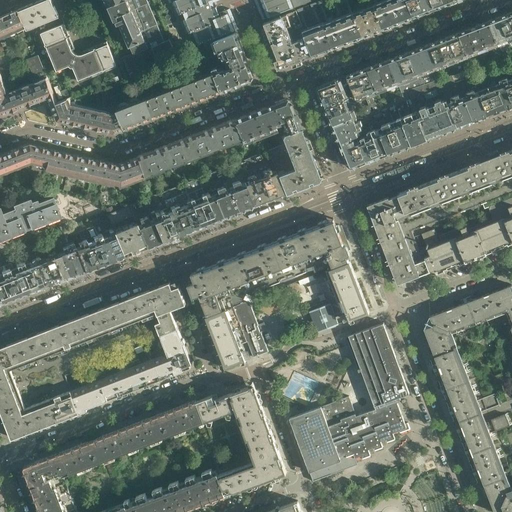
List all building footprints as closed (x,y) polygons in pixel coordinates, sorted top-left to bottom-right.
[(58,15),(51,0),(39,0),(19,8),(26,25),(27,28),(58,15)] [(144,40),(127,0),(105,0),(109,7),(115,21),(116,20),(118,24),(120,23),(133,53),(123,57),(123,58),(131,78),(133,78),(145,73),(150,71),(141,51),(148,48),(144,40)] [(127,0),(144,40),(148,38),(144,29),(144,28),(144,25),(140,17),(136,7),(133,0),(127,0)] [(234,22),(232,16),(233,16),(232,15),(229,9),(230,9),(218,13),(216,7),(217,7),(216,6),(213,7),(211,2),(215,0),(255,0),(258,5),(257,5),(257,6),(258,6),(263,18),(262,19),(263,19),(293,7),(292,7),(290,0),(289,0),(169,0),(170,2),(170,3),(175,1),(177,7),(176,7),(177,8),(180,13),(179,14),(184,12),(186,18),(184,19),(184,20),(185,20),(187,26),(186,26),(187,26),(189,32),(189,33),(194,31),(196,37),(196,38),(197,38),(199,43),(198,44),(199,44),(238,29),(237,28),(235,22),(234,22)] [(404,21),(396,0),(389,0),(385,2),(394,24),(404,21)] [(414,17),(407,0),(396,0),(404,21),(414,17)] [(425,13),(419,0),(407,0),(414,17),(425,13)] [(435,8),(432,0),(419,0),(425,13),(435,8)] [(446,4),(444,0),(432,0),(435,8),(446,4)] [(152,12),(148,2),(136,7),(140,17),(152,12)] [(302,11),(317,5),(316,2),(301,8),(302,11)] [(394,25),(394,24),(385,2),(375,6),(384,28),(384,29),(394,25)] [(384,28),(375,6),(365,9),(374,32),(384,28)] [(26,25),(19,8),(7,14),(14,30),(26,25)] [(374,32),(365,9),(355,13),(364,36),(374,32)] [(289,31),(302,26),(296,10),(264,23),(274,49),(293,41),(289,31)] [(157,23),(152,12),(140,17),(144,25),(144,28),(156,23),(157,23)] [(511,36),(511,18),(510,12),(500,16),(508,38),(511,36)] [(364,36),(355,13),(345,17),(354,40),(364,36)] [(14,30),(7,14),(0,16),(0,32),(1,35),(14,30)] [(508,38),(500,16),(489,20),(498,42),(508,38)] [(354,40),(345,17),(335,21),(344,44),(354,40)] [(333,48),(325,25),(323,20),(317,23),(319,26),(314,28),(324,52),(333,48)] [(498,42),(489,20),(479,24),(488,46),(498,42)] [(344,44),(335,21),(325,25),(333,48),(344,44)] [(69,35),(65,23),(41,33),(46,45),(67,37),(66,36),(69,35)] [(160,33),(156,23),(144,28),(144,29),(148,38),(148,39),(160,33)] [(488,46),(479,24),(469,28),(478,50),(488,46)] [(324,52),(314,28),(304,32),(306,37),(313,56),(324,52)] [(478,50),(469,28),(459,32),(468,54),(478,50)] [(240,42),(236,32),(215,41),(219,51),(240,42)] [(468,54),(459,32),(449,35),(458,59),(468,55),(468,54)] [(163,41),(160,33),(148,39),(148,38),(144,40),(148,48),(152,47),(152,46),(164,41),(163,41)] [(458,59),(449,35),(439,39),(448,63),(458,59)] [(75,48),(70,36),(67,38),(67,37),(46,45),(51,58),(72,49),(75,48)] [(306,37),(293,41),(274,49),(278,59),(275,60),(278,69),(313,56),(306,37)] [(174,53),(168,39),(163,41),(164,41),(152,46),(152,47),(158,60),(174,53)] [(448,63),(439,39),(429,43),(438,67),(448,63)] [(117,64),(107,41),(96,46),(97,48),(96,49),(104,69),(117,64)] [(245,53),(240,42),(219,51),(221,56),(224,54),(225,58),(228,59),(229,59),(245,53)] [(438,67),(429,43),(419,47),(428,71),(438,67)] [(104,69),(96,49),(95,49),(94,46),(82,51),(84,54),(92,74),(104,69)] [(428,71),(419,47),(409,51),(418,74),(428,71)] [(71,67),(77,54),(75,53),(74,52),(73,51),(73,50),(72,49),(51,58),(57,71),(69,66),(70,67),(71,67)] [(41,61),(37,51),(24,56),(28,67),(41,61)] [(418,74),(409,51),(398,55),(408,78),(418,74)] [(249,64),(245,53),(229,59),(233,68),(236,69),(249,64)] [(92,74),(84,54),(83,54),(82,54),(80,54),(78,54),(77,54),(71,67),(72,67),(73,67),(78,80),(92,74)] [(408,78),(398,55),(388,59),(397,82),(408,78)] [(397,82),(388,59),(378,63),(387,86),(397,82)] [(387,86),(378,63),(368,67),(376,88),(376,89),(377,90),(387,86)] [(420,95),(428,92),(435,89),(451,130),(474,121),(459,81),(456,82),(454,77),(451,71),(441,75),(440,71),(450,67),(448,63),(438,67),(428,71),(418,74),(408,78),(397,82),(404,100),(412,98),(420,95)] [(254,76),(249,64),(236,69),(242,83),(247,81),(252,79),(252,80),(252,79),(253,79),(253,78),(253,77),(254,77),(254,76)] [(232,87),(225,71),(226,70),(223,69),(219,71),(217,66),(212,68),(214,73),(221,91),(232,87)] [(376,88),(368,67),(358,71),(366,92),(376,89),(376,88)] [(476,75),(473,67),(463,71),(466,79),(474,75),(476,75)] [(511,106),(511,97),(505,78),(500,67),(493,70),(494,72),(507,108),(511,106)] [(242,83),(236,69),(233,68),(226,70),(225,71),(232,87),(242,83)] [(366,92),(358,71),(347,75),(348,75),(351,85),(356,96),(366,92)] [(466,79),(463,71),(461,72),(462,74),(454,77),(456,82),(459,81),(466,79)] [(485,80),(482,72),(476,75),(474,75),(477,83),(485,80)] [(507,108),(494,72),(488,75),(492,88),(490,89),(498,111),(507,108)] [(221,91),(214,73),(202,77),(209,96),(221,91)] [(343,88),(341,84),(346,82),(347,87),(351,85),(348,75),(339,78),(319,86),(319,85),(317,89),(320,97),(343,88)] [(489,115),(481,92),(477,83),(474,75),(466,79),(459,81),(474,121),(489,115)] [(209,96),(202,77),(190,82),(197,101),(209,96)] [(57,103),(48,79),(35,84),(41,100),(50,96),(58,119),(72,123),(76,107),(70,106),(67,98),(57,103)] [(197,101),(190,82),(178,87),(185,105),(197,101)] [(41,100),(35,84),(21,90),(27,105),(41,100)] [(185,105),(178,87),(166,91),(173,110),(185,105)] [(347,98),(343,88),(320,97),(325,106),(347,98)] [(451,130),(435,89),(428,92),(443,133),(451,130)] [(498,111),(490,89),(481,92),(489,115),(498,111)] [(27,105),(21,90),(8,95),(7,97),(13,110),(27,105)] [(173,110),(166,91),(154,96),(161,115),(173,110)] [(443,133),(428,92),(420,95),(436,136),(443,133)] [(436,136),(420,95),(412,98),(428,139),(436,136)] [(0,115),(13,110),(7,97),(5,96),(1,98),(1,96),(0,96),(0,115)] [(161,115),(154,96),(142,101),(149,119),(161,115)] [(294,113),(289,100),(285,98),(285,99),(271,104),(277,119),(294,113)] [(351,108),(347,98),(325,106),(329,116),(351,108)] [(412,98),(404,100),(396,103),(402,117),(412,144),(428,139),(412,98)] [(149,119),(142,101),(129,105),(137,124),(149,119)] [(279,124),(277,119),(271,104),(262,108),(270,130),(275,128),(274,126),(279,124)] [(137,124),(129,105),(117,110),(119,114),(124,129),(137,124)] [(392,114),(389,106),(381,109),(384,117),(392,114)] [(84,125),(88,110),(76,107),(72,123),(84,125)] [(270,130),(262,108),(252,111),(261,134),(270,130)] [(355,118),(351,108),(329,116),(333,126),(354,118),(355,118)] [(397,150),(387,123),(381,109),(373,111),(376,119),(390,153),(397,150)] [(96,128),(100,112),(88,110),(84,125),(96,128)] [(261,134),(252,111),(242,115),(251,138),(261,134)] [(108,131),(112,115),(100,112),(96,128),(108,131)] [(124,129),(119,114),(117,114),(112,113),(112,115),(108,131),(115,132),(124,129)] [(294,113),(277,119),(279,124),(281,123),(285,133),(300,128),(294,113)] [(251,138),(242,115),(232,119),(239,138),(241,142),(251,138)] [(412,144),(402,117),(398,119),(400,124),(396,125),(405,147),(412,144)] [(336,134),(360,125),(362,124),(361,120),(356,122),(354,118),(333,126),(336,134)] [(239,138),(232,119),(221,124),(224,134),(229,132),(232,141),(239,138)] [(390,153),(376,119),(369,121),(372,130),(382,156),(390,153)] [(405,147),(396,125),(392,126),(390,121),(387,123),(397,150),(405,147)] [(232,141),(229,132),(224,134),(221,124),(208,129),(215,147),(232,141)] [(358,135),(356,131),(362,129),(360,125),(336,134),(339,142),(349,138),(357,135),(358,135)] [(306,141),(304,136),(303,137),(299,129),(300,128),(285,133),(282,134),(282,135),(281,137),(283,143),(267,149),(268,151),(269,154),(306,141)] [(215,147),(208,129),(195,133),(199,143),(195,145),(198,154),(215,147)] [(382,156),(372,130),(368,132),(370,136),(366,138),(375,159),(382,156)] [(198,154),(195,145),(199,143),(195,133),(184,138),(191,157),(198,154)] [(367,162),(359,142),(357,135),(349,138),(360,165),(367,162)] [(375,159),(366,138),(365,135),(362,137),(363,141),(359,142),(367,162),(375,159)] [(191,157),(184,138),(172,143),(176,152),(180,151),(184,159),(191,157)] [(360,165),(349,138),(339,142),(349,166),(352,168),(360,165)] [(319,174),(306,141),(269,154),(284,193),(317,181),(320,175),(319,175),(319,174)] [(34,161),(38,145),(28,143),(17,147),(23,163),(30,160),(34,161)] [(184,161),(184,159),(180,151),(176,152),(172,143),(159,147),(167,166),(175,163),(178,171),(185,169),(182,162),(184,161)] [(44,167),(49,148),(38,145),(34,161),(45,164),(44,167)] [(23,163),(17,147),(4,152),(10,168),(23,163)] [(167,166),(159,147),(147,152),(151,162),(146,164),(150,173),(167,166)] [(56,170),(60,151),(49,148),(44,167),(56,170)] [(511,192),(511,149),(499,154),(500,156),(480,163),(480,162),(462,169),(464,175),(476,206),(511,192)] [(67,173),(72,153),(60,151),(56,170),(67,173)] [(284,193),(269,154),(268,151),(237,162),(253,205),(284,193)] [(0,171),(10,168),(4,152),(0,153),(0,171)] [(150,173),(146,164),(151,162),(147,152),(135,157),(142,175),(150,173)] [(79,175),(83,156),(72,153),(67,173),(79,175)] [(90,178),(95,158),(83,156),(79,175),(90,178)] [(142,175),(135,157),(124,161),(128,171),(127,172),(130,180),(142,175)] [(101,181),(106,161),(95,158),(90,178),(101,181)] [(113,183),(117,164),(106,161),(101,181),(113,183)] [(130,180),(127,172),(128,171),(124,161),(117,164),(113,183),(116,182),(117,185),(130,180)] [(253,205),(237,162),(221,168),(238,211),(253,205)] [(238,211),(221,168),(214,171),(230,214),(238,211)] [(476,206),(464,175),(462,169),(452,173),(454,179),(466,210),(476,206)] [(230,214),(214,171),(206,174),(223,217),(230,214)] [(466,210),(454,179),(452,173),(433,180),(436,186),(447,217),(466,210)] [(223,217),(206,174),(199,177),(201,183),(205,193),(215,220),(223,217)] [(185,189),(201,183),(199,177),(183,183),(185,189)] [(447,217),(436,186),(433,180),(398,193),(399,195),(389,198),(389,197),(368,205),(385,250),(415,238),(412,231),(447,217)] [(189,199),(185,189),(183,183),(168,190),(184,232),(192,229),(200,226),(189,199)] [(184,232),(168,190),(160,193),(177,235),(184,232)] [(177,235),(160,193),(153,196),(155,203),(169,238),(177,235)] [(215,220),(205,193),(201,194),(203,200),(199,201),(207,223),(215,220)] [(511,196),(489,206),(494,219),(468,229),(466,226),(461,228),(462,232),(439,241),(434,229),(422,234),(430,255),(425,257),(425,259),(423,260),(415,238),(385,250),(398,283),(428,272),(436,269),(436,270),(455,262),(456,264),(465,261),(466,263),(487,254),(485,250),(504,243),(503,240),(507,239),(508,244),(511,242),(511,196)] [(207,223),(199,201),(195,203),(193,197),(189,199),(200,226),(207,223)] [(0,239),(60,217),(53,198),(38,204),(37,201),(32,203),(30,200),(14,206),(15,209),(2,214),(0,209),(0,239)] [(161,241),(148,206),(147,203),(131,209),(146,247),(161,241)] [(169,238),(155,203),(148,206),(161,241),(169,238)] [(146,247),(131,209),(130,205),(107,214),(113,229),(123,255),(146,247)] [(115,258),(105,233),(99,218),(92,221),(108,261),(115,258)] [(224,303),(246,295),(328,263),(330,269),(326,270),(324,271),(324,272),(322,272),(323,276),(325,276),(325,278),(324,278),(327,286),(328,286),(329,288),(328,288),(329,292),(331,291),(332,292),(334,291),(335,295),(337,294),(337,296),(336,297),(339,305),(340,304),(341,306),(340,307),(341,311),(340,311),(340,312),(335,314),(331,303),(330,303),(329,300),(308,308),(310,311),(309,311),(317,332),(339,324),(336,316),(341,314),(344,322),(370,312),(350,261),(348,262),(346,256),(349,256),(349,255),(350,254),(350,253),(349,250),(351,249),(342,225),(337,227),(334,218),(333,219),(327,221),(327,220),(327,219),(318,222),(319,223),(319,224),(307,229),(307,228),(306,227),(298,230),(299,231),(299,232),(287,237),(287,236),(286,234),(278,238),(279,239),(266,244),(266,243),(266,242),(258,245),(258,247),(259,247),(246,252),(246,251),(246,250),(238,253),(238,254),(238,255),(226,260),(226,259),(226,258),(217,261),(218,262),(218,263),(206,268),(206,267),(205,265),(197,269),(198,270),(193,273),(193,272),(191,273),(195,281),(188,284),(194,300),(196,299),(200,301),(202,306),(204,311),(224,303)] [(108,261),(92,221),(69,230),(71,235),(85,270),(108,261)] [(123,255),(113,229),(105,233),(115,258),(123,255)] [(85,270),(71,235),(67,237),(70,245),(67,247),(77,273),(85,270)] [(77,273),(67,247),(63,238),(60,240),(65,252),(61,254),(69,276),(77,273)] [(54,282),(46,259),(39,242),(32,245),(37,258),(47,285),(54,282)] [(69,276),(61,254),(57,244),(53,245),(55,251),(48,254),(50,258),(46,259),(54,282),(69,276)] [(39,288),(31,265),(24,249),(9,254),(16,271),(24,293),(39,288)] [(17,296),(6,270),(2,257),(0,258),(0,298),(1,302),(17,296)] [(47,285),(37,258),(33,259),(34,264),(31,265),(39,288),(47,285)] [(24,293),(16,271),(12,273),(10,268),(6,270),(17,296),(24,293)] [(300,285),(320,278),(318,273),(298,280),(300,285)] [(153,331),(148,318),(171,309),(186,303),(180,285),(173,288),(171,281),(64,322),(66,329),(78,359),(153,331)] [(511,511),(511,285),(473,300),(471,299),(467,300),(466,298),(460,300),(462,304),(430,316),(431,319),(427,327),(424,328),(435,356),(432,358),(433,360),(438,373),(441,372),(446,384),(443,385),(446,395),(450,393),(454,405),(451,406),(455,416),(458,415),(462,427),(457,429),(460,436),(465,434),(470,446),(464,448),(468,457),(473,455),(478,467),(472,469),(476,479),(478,478),(481,483),(484,482),(495,511),(498,510),(502,511),(511,511)] [(260,332),(258,325),(259,325),(249,300),(248,300),(246,295),(224,303),(226,308),(240,344),(247,341),(253,357),(262,353),(269,351),(261,331),(260,332)] [(246,360),(240,344),(226,308),(224,303),(204,311),(206,316),(226,367),(246,360)] [(192,363),(184,342),(171,309),(148,318),(153,331),(155,336),(160,334),(162,337),(156,339),(162,355),(154,358),(162,378),(180,371),(180,373),(189,370),(192,363)] [(78,359),(66,329),(64,322),(48,328),(66,374),(67,374),(82,368),(78,359)] [(383,446),(381,440),(387,438),(388,441),(395,438),(393,432),(399,430),(400,433),(411,429),(412,431),(424,427),(415,403),(406,407),(404,403),(405,402),(404,399),(401,400),(402,403),(398,405),(397,402),(400,401),(401,399),(400,396),(410,393),(399,362),(399,360),(398,360),(384,322),(348,336),(347,336),(347,337),(347,338),(348,342),(359,371),(361,370),(365,381),(376,408),(356,415),(353,405),(349,396),(336,401),(290,418),(310,472),(310,471),(313,481),(325,476),(325,477),(358,464),(355,457),(362,455),(363,458),(371,455),(369,449),(374,446),(376,449),(383,446)] [(73,390),(67,374),(66,374),(48,328),(0,346),(0,405),(12,438),(88,408),(88,407),(108,399),(100,379),(73,390)] [(162,378),(154,358),(127,369),(135,388),(162,378)] [(135,388),(127,369),(100,379),(108,399),(135,388)] [(275,441),(270,428),(264,411),(261,402),(258,395),(257,392),(253,381),(252,381),(253,382),(249,386),(249,387),(246,388),(228,394),(234,410),(236,409),(255,461),(259,460),(266,480),(287,472),(280,453),(275,441)] [(234,410),(228,394),(218,398),(216,394),(213,395),(196,401),(204,421),(234,410)] [(204,421),(196,401),(196,399),(172,408),(180,431),(204,421)] [(180,431),(172,408),(164,411),(164,412),(148,418),(156,440),(180,431)] [(156,440),(148,418),(124,427),(133,449),(156,440)] [(133,449),(124,427),(100,436),(109,458),(133,449)] [(109,458),(100,436),(76,445),(85,467),(109,458)] [(85,467),(76,445),(46,457),(52,473),(61,470),(62,473),(66,471),(67,474),(85,467)] [(76,511),(62,473),(61,470),(52,473),(46,457),(25,465),(24,468),(40,511),(76,511)] [(266,480),(259,460),(255,461),(233,469),(241,489),(266,480)] [(178,511),(226,495),(218,474),(218,473),(214,475),(212,469),(203,472),(205,478),(197,481),(195,475),(186,478),(188,484),(181,487),(178,481),(170,484),(172,490),(168,491),(175,511),(178,511)] [(241,489),(233,469),(218,474),(226,495),(241,489)] [(175,511),(168,491),(164,493),(162,487),(153,490),(155,496),(151,497),(156,511),(175,511)] [(156,511),(151,497),(148,499),(145,493),(137,496),(139,502),(135,503),(138,511),(156,511)] [(138,511),(135,503),(131,505),(129,499),(125,501),(126,505),(108,511),(107,511),(138,511)] [(303,511),(302,510),(301,509),(298,500),(271,510),(271,511),(303,511)]
